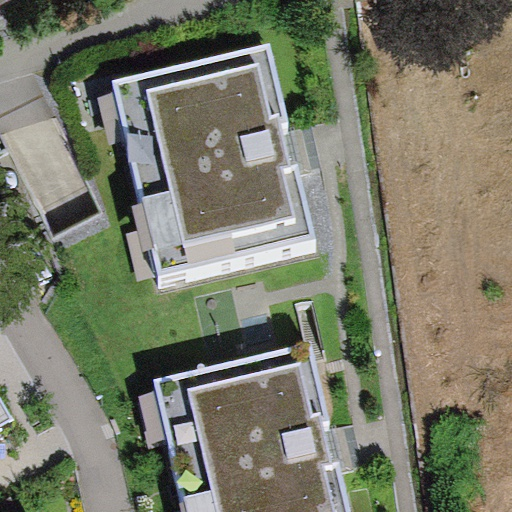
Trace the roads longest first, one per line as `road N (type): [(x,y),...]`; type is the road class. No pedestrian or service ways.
road 1 (residential): [(110,511),(74,404),(0,283)]
road 2 (residential): [(0,60),(201,0)]
